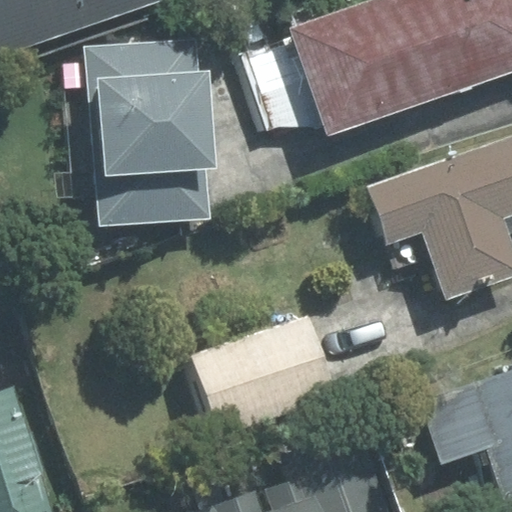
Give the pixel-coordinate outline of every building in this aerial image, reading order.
[(0,0),(0,57),(151,2),(149,0),(0,0)] [(511,0),(373,0),(286,30),(289,38),(234,57),(263,140),(318,121),(323,136),(511,70),(511,0)] [(195,40),(78,46),(86,225),(204,219),(195,40)] [(511,133),(358,190),(378,247),(414,234),(438,301),(511,273),(511,256),(501,225),(511,220),(511,133)] [(323,400),(296,321),(175,362),(202,441),(323,400)] [(511,511),(511,362),(408,398),(431,465),(472,451),(488,498),(463,506),(465,511),(511,511)] [(0,417),(0,511),(35,511),(41,510),(12,414),(0,417)] [(382,511),(359,427),(289,446),(147,484),(155,511),(382,511)]
